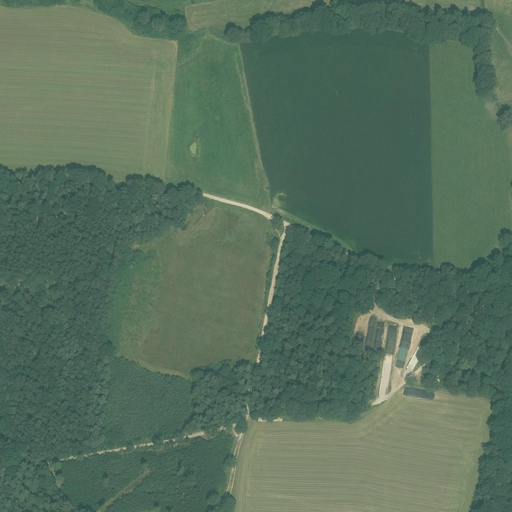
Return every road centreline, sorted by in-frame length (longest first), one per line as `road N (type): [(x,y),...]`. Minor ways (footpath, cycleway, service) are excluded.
road 1 (track): [(288,224),(185,192),(0,227)]
road 2 (track): [(244,424),(0,468)]
road 3 (track): [(511,291),(427,291),(288,224)]
road 4 (track): [(288,224),(244,424)]
